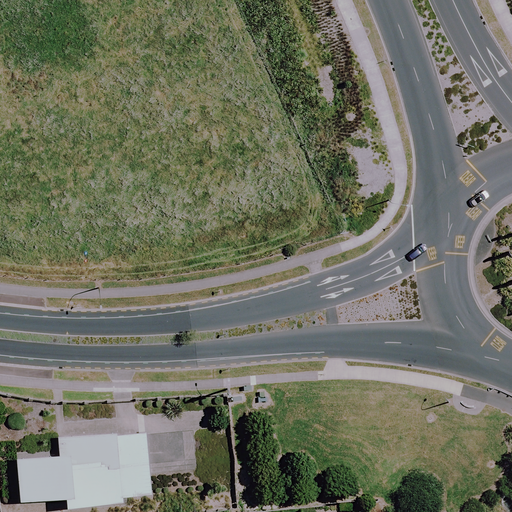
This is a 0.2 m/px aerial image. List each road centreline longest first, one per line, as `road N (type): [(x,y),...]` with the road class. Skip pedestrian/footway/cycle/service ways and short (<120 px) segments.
road 1 (secondary): [(491,358),(333,337),(161,355),(0,348)]
road 2 (secondary): [(0,321),(166,322),(262,309),(379,268),(416,250),(448,219)]
road 3 (secondary): [(453,211),(418,76),(388,0)]
road 4 (secondary): [(491,358),(466,339),(438,282),(448,219)]
